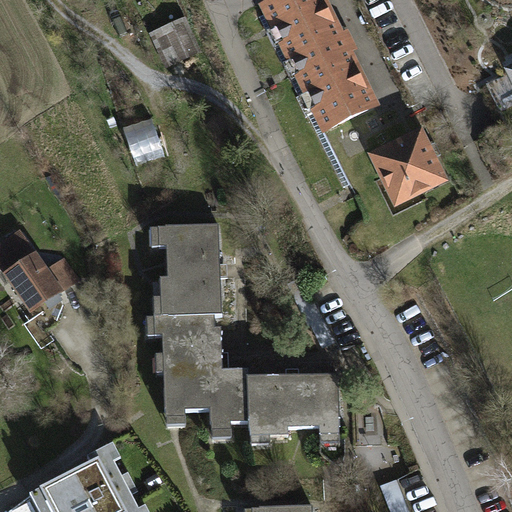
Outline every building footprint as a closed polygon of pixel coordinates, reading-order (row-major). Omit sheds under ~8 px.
[(374,107),(320,0),(281,0),(265,8),(326,131),(374,107)] [(180,61),(195,54),(181,26),(159,37),(166,51),(174,47),(180,61)] [(136,166),(165,157),(153,120),(124,129),(136,166)] [(421,134),(373,157),(396,205),(444,182),(421,134)] [(219,226),(151,229),(152,250),(166,249),(168,299),(154,299),(154,319),(215,317),(222,317),(219,226)] [(0,250),(3,254),(0,256),(0,266),(31,312),(49,299),(53,305),(61,300),(56,294),(59,292),(46,272),(20,235),(0,248),(0,250)] [(64,260),(46,272),(59,292),(60,293),(78,281),(64,260)] [(324,318),(305,279),(290,286),(310,325),(324,318)] [(215,317),(154,319),(147,319),(147,339),(163,339),(163,358),(156,358),(156,376),(165,376),(166,428),(187,428),(186,413),(210,412),(211,441),(232,440),(231,424),(250,424),(249,378),(249,371),(216,372),(215,317)] [(338,376),(249,378),(250,424),(251,446),(270,446),(270,430),(320,429),(321,444),(340,443),(338,376)] [(96,471),(92,464),(38,492),(48,511),(140,511),(131,494),(123,499),(114,482),(122,478),(114,461),(96,471)] [(410,511),(398,482),(383,488),(393,511),(410,511)]
